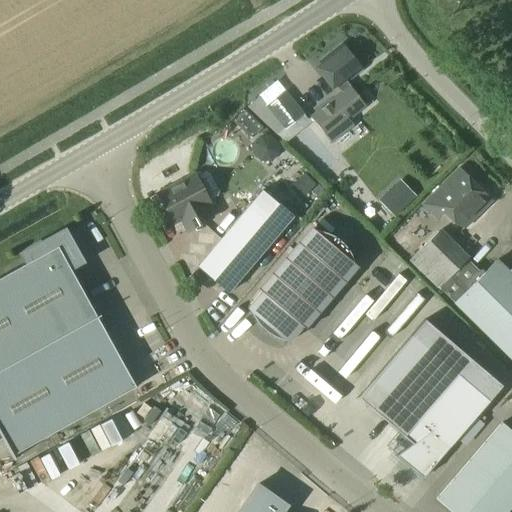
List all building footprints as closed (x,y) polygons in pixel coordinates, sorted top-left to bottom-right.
[(344,48),(321,66),(336,85),(338,84),(342,88),(309,114),(331,143),(353,125),(348,118),(365,105),(344,79),(359,67),(344,48)] [(304,113),(284,89),(265,104),(258,95),(246,105),(276,134),(283,128),(284,129),(304,113)] [(269,136),(255,152),(267,162),(281,146),(269,136)] [(459,168),(423,204),(438,219),(447,209),(465,226),(463,228),(464,228),(492,201),(459,168)] [(212,206),(197,179),(160,199),(175,226),(183,222),(190,234),(213,222),(207,209),(212,206)] [(380,202),(393,216),(414,196),(400,182),(380,202)] [(297,220),(266,194),(200,271),(231,297),(297,220)] [(441,228),(409,261),(438,289),(439,288),(511,359),(511,358),(511,275),(496,260),(482,275),(467,260),(470,257),(441,228)] [(358,268),(316,232),(250,310),(267,324),(263,329),(271,336),(275,331),(292,345),(358,268)] [(0,430),(17,462),(18,461),(16,458),(138,390),(100,321),(103,319),(103,317),(99,319),(71,268),(79,264),(65,239),(50,248),(30,259),(33,264),(0,282),(0,430)] [(343,340),(376,303),(356,286),(323,322),(343,340)] [(349,345),(363,357),(395,322),(381,309),(349,345)] [(381,381),(393,365),(399,370),(420,344),(403,331),(370,373),(381,381)] [(490,404),(459,377),(405,439),(414,447),(398,458),(424,481),(490,404)] [(329,429),(335,419),(292,390),(285,400),(329,429)] [(449,511),(509,511),(511,509),(511,432),(503,425),(437,502),(449,511)] [(0,443),(5,441),(16,462),(17,462),(0,430),(0,443)] [(90,446),(74,468),(92,481),(99,471),(89,464),(97,452),(90,446)] [(73,468),(57,483),(73,499),(89,484),(73,468)]
